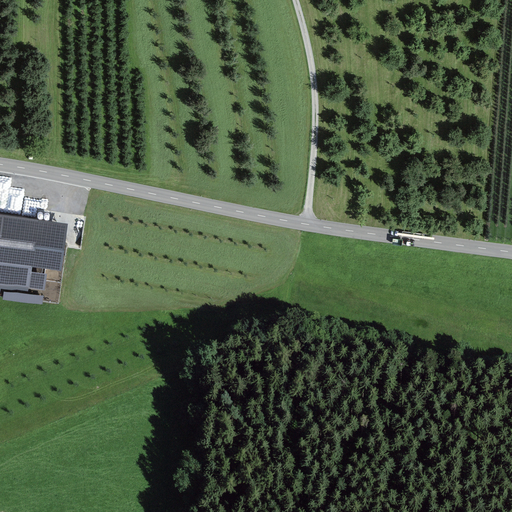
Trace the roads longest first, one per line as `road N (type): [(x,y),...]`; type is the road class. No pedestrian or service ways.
road 1 (unclassified): [(0,164),(307,225),(511,251)]
road 2 (track): [(297,0),(315,91),(307,225)]
